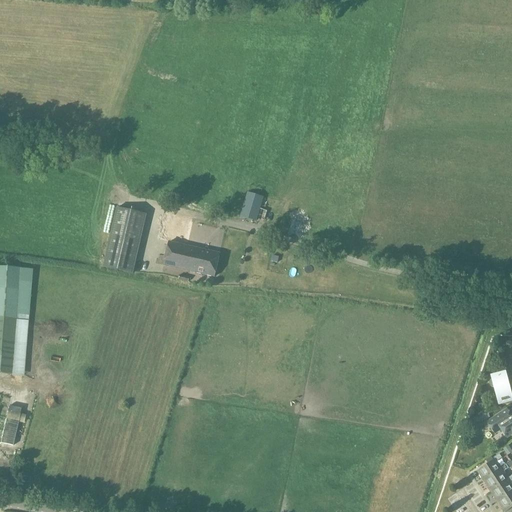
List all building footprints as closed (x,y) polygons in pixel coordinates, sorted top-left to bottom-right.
[(239,216),(256,221),(263,198),(246,193),(239,216)] [(146,215),(117,208),(104,267),(133,274),(146,215)] [(220,254),(169,242),(162,266),(215,278),(220,254)] [(31,270),(0,267),(0,374),(22,376),(31,270)] [(490,382),(490,385),(491,386),(493,388),(495,388),(499,404),(511,401),(511,397),(511,394),(511,393),(511,371),(510,368),(504,371),(505,375),(492,379),(493,379),(491,380),(490,382)] [(507,438),(511,434),(511,415),(507,419),(503,412),(487,423),(495,434),(502,430),(507,438)] [(4,445),(13,444),(13,433),(3,434),(4,445)] [(511,452),(511,450),(508,445),(503,449),(507,456),(511,452)] [(483,468),(477,471),(481,476),(484,482),(490,478),(496,474),(502,470),(501,468),(497,462),(499,460),(502,458),(501,456),(499,454),(493,458),(495,460),(493,461),(490,458),(488,459),(485,461),(488,464),(483,468)] [(490,478),(484,482),(488,487),(491,492),(497,488),(503,484),(509,480),(508,478),(506,475),(504,472),(506,470),(509,469),(508,467),(506,464),(501,468),(502,470),(496,474),(490,478)] [(497,488),(491,492),(495,497),(498,502),(504,498),(509,494),(511,492),(511,484),(510,483),(511,481),(511,475),(508,478),(509,480),(503,484),(497,488)] [(504,498),(498,502),(501,507),(504,511),(506,511),(511,508),(511,492),(509,494),(504,498)]
